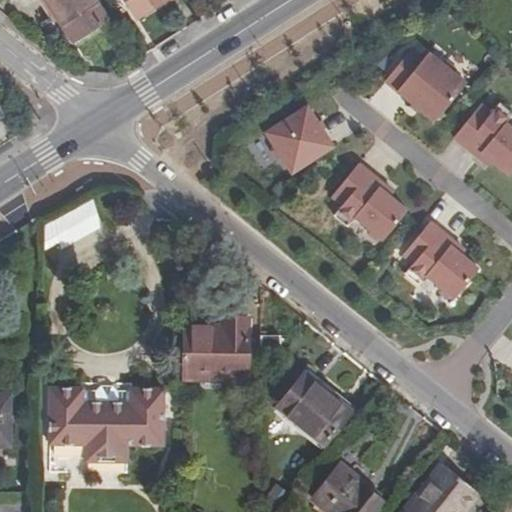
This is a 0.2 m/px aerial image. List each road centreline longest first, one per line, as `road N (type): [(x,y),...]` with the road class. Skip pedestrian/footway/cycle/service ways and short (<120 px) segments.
road 1 (residential): [(436,400),(98,125)]
road 2 (secondary): [(98,125),(294,0)]
road 3 (residential): [(343,107),(511,242)]
road 4 (residential): [(0,45),(98,125)]
